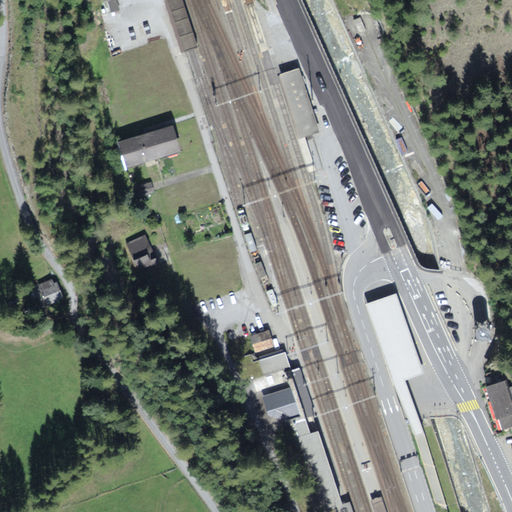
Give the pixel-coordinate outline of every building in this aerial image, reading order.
[(168,0),(186,51),(192,49),(197,47),(181,0),(168,0)] [(300,67),(280,73),(299,137),(319,131),(300,67)] [(183,147),(176,126),(124,143),(131,164),(183,147)] [(138,196),(154,192),(152,182),(135,186),(138,196)] [(140,271),(160,261),(145,233),(126,242),(140,271)] [(46,305),(63,300),(56,277),(39,282),(46,305)] [(395,294),(366,305),(393,383),(414,435),(424,432),(404,378),(421,372),(395,294)] [(249,337),(254,351),(273,344),(268,331),(249,337)] [(262,357),(265,372),(290,368),(287,353),(262,357)] [(306,420),(313,417),(298,368),(290,371),(306,420)] [(483,376),(484,375),(484,374),(484,373),(484,371),(483,370),(482,370),(480,369),(479,369),(478,370),(477,371),(476,372),(476,373),(476,375),(477,376),(478,377),(479,377),(481,377),(482,377),(483,376)] [(511,413),(511,406),(505,382),(485,387),(494,419),(511,413)] [(263,393),(270,421),(300,414),(293,386),(263,393)] [(334,506),(341,503),(333,478),(335,477),(330,463),(328,464),(313,417),(294,423),(322,509),(334,506)]
